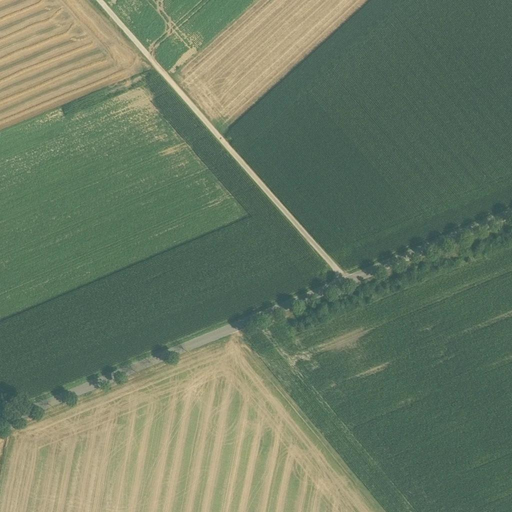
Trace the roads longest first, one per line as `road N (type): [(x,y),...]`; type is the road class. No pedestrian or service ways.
road 1 (unclassified): [(511,214),(0,424)]
road 2 (track): [(345,282),(99,0)]
road 3 (track): [(234,328),(383,511)]
